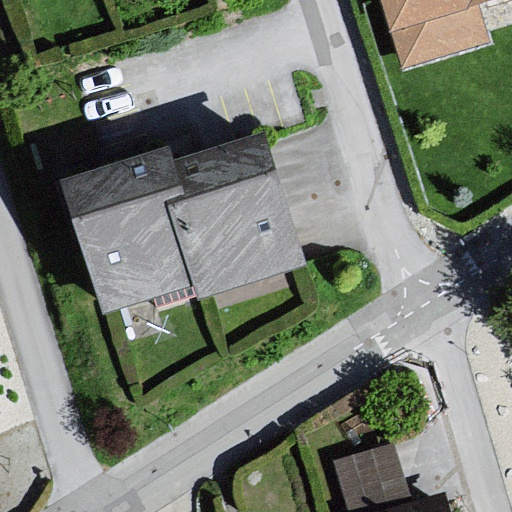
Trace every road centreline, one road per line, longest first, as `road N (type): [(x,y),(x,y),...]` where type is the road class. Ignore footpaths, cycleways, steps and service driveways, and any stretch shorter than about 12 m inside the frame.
road 1 (residential): [(102,511),(419,313)]
road 2 (residential): [(320,0),(419,313)]
